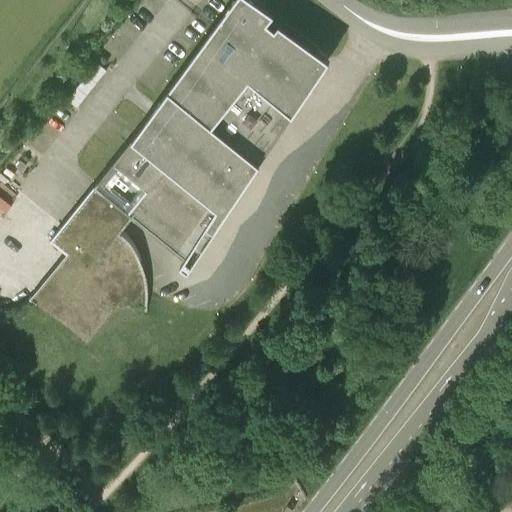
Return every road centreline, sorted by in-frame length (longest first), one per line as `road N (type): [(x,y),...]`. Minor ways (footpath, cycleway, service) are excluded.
road 1 (primary): [(331,511),(511,282)]
road 2 (residential): [(511,33),(410,36),(377,29),(336,0)]
